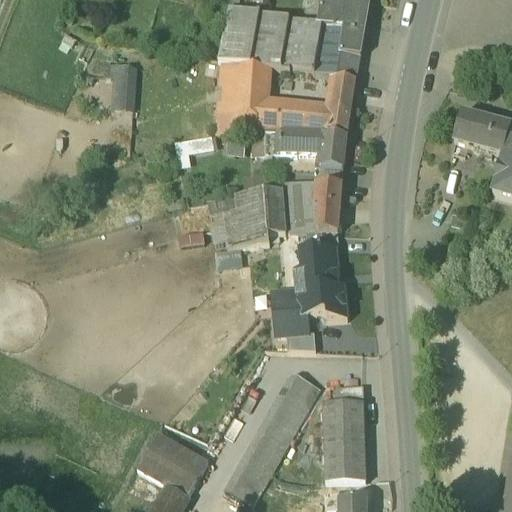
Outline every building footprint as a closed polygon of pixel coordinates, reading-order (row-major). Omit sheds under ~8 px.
[(195,0),(165,0),(164,6),(193,12),(195,0)] [(369,5),(338,0),(320,0),(315,30),(343,35),(339,59),(341,60),(359,62),(360,63),(369,5)] [(315,30),(228,15),(218,67),(224,68),(278,75),(289,76),(290,73),(300,75),(313,77),(313,79),(336,84),(337,83),(341,60),(339,59),(343,35),(315,30)] [(359,62),(341,60),(337,83),(355,87),(359,62)] [(267,73),(224,68),(221,91),(222,91),(222,108),(218,108),(218,143),(234,138),(256,136),(257,120),(266,120),(266,112),(266,108),(267,92),(267,73)] [(278,75),(267,73),(267,92),(278,92),(278,85),(278,75)] [(300,75),(290,73),(289,76),(278,75),(278,85),(298,87),(300,75)] [(331,116),(296,114),(294,134),(347,139),(352,103),(355,87),(337,83),(336,84),(331,116)] [(133,89),(118,88),(116,112),(131,113),(133,89)] [(296,114),(266,112),(266,120),(257,120),(256,136),(281,133),(294,134),(296,114)] [(511,133),(461,119),(453,149),(455,149),(469,153),(502,162),(503,162),(509,142),(511,133)] [(283,140),(261,140),(249,142),(250,164),(280,164),(283,140)] [(323,141),(283,140),(280,164),(297,165),(297,162),(321,162),(321,176),(343,177),(346,143),(323,141)] [(249,142),(218,147),(221,163),(250,164),(249,142)] [(511,142),(509,142),(503,162),(502,162),(499,173),(498,173),(494,189),(496,189),(493,202),(511,206),(511,142)] [(200,145),(176,150),(178,163),(202,158),(200,145)] [(469,153),(455,149),(453,156),(468,160),(469,153)] [(282,190),(281,179),(270,179),(273,199),(281,198),(281,192),(280,190),(282,190)] [(341,191),(290,192),(292,213),(320,212),(319,239),(338,240),(341,191)] [(273,199),(252,201),(209,210),(212,225),(223,222),(250,216),(284,213),(286,212),(292,213),(290,192),(281,192),(281,198),(273,199)] [(250,216),(223,222),(225,236),(284,227),(284,213),(250,216)] [(476,227),(453,221),(447,243),(470,249),(476,227)] [(284,227),(225,236),(227,258),(269,253),(269,245),(286,243),(284,227)] [(318,239),(306,240),(307,257),(336,254),(336,255),(339,255),(338,240),(319,239),(318,239)] [(307,257),(300,258),(302,277),(307,324),(307,325),(326,322),(327,327),(326,327),(326,328),(348,327),(347,325),(344,295),(345,295),(344,293),(337,294),(335,277),(338,276),(338,275),(336,256),(336,255),(336,254),(307,257)] [(297,297),(271,300),(276,345),(286,344),(309,341),(307,325),(307,324),(302,277),(295,278),(297,297)] [(309,341),(286,344),(288,357),(316,358),(314,340),(309,341)] [(291,379),(224,498),(248,511),(264,511),(271,501),(262,496),(319,395),(291,379)] [(363,394),(338,394),(338,411),(363,410),(363,394)] [(338,411),(324,411),(325,491),(365,490),(363,410),(338,411)] [(208,468),(158,440),(137,477),(168,494),(188,505),(208,468)] [(511,511),(511,461),(505,503),(503,511),(511,511)] [(188,505),(168,494),(157,511),(187,511),(191,507),(188,505)]
